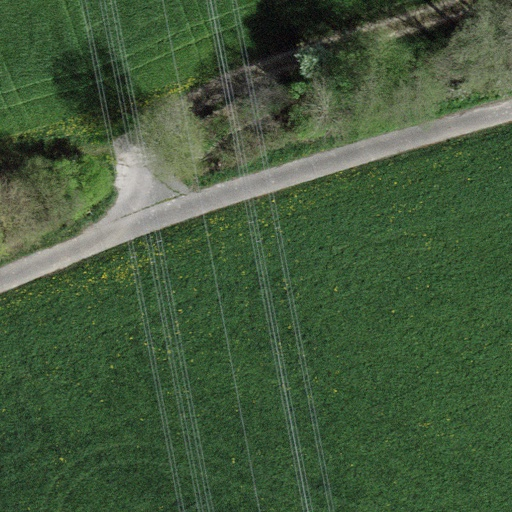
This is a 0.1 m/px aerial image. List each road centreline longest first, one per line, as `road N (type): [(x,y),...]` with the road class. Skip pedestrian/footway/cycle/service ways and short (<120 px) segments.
road 1 (track): [(123,147),(234,84),(476,0)]
road 2 (track): [(145,225),(511,110)]
road 3 (track): [(0,284),(145,225)]
road 4 (track): [(123,147),(0,159)]
